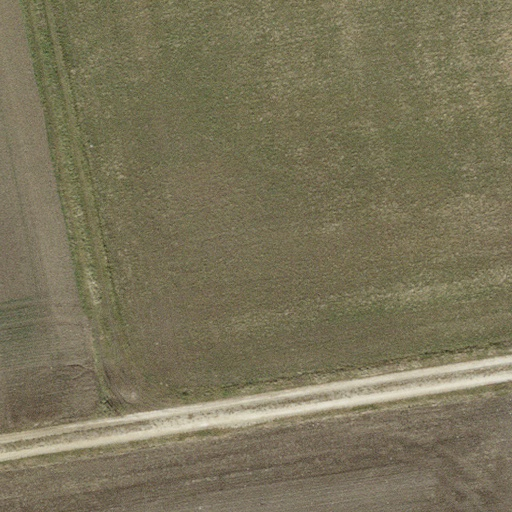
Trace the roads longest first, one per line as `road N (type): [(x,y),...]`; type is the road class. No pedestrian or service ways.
road 1 (track): [(0,446),(511,368)]
road 2 (track): [(128,427),(41,0)]
